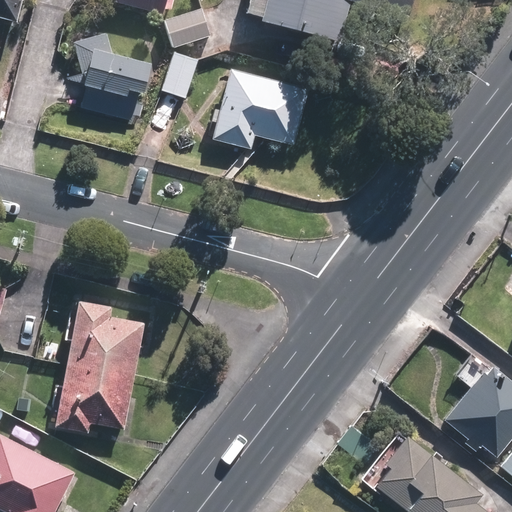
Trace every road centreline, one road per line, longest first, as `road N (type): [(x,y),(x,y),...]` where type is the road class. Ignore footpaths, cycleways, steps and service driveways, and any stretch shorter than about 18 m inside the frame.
road 1 (residential): [(0,187),(256,255),(363,294)]
road 2 (primary): [(199,511),(363,294)]
road 3 (primary): [(363,294),(511,102)]
